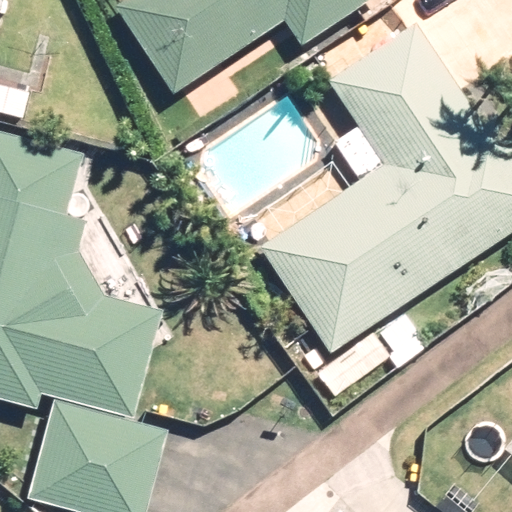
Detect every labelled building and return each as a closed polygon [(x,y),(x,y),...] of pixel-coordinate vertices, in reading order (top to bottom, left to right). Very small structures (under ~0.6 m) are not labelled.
[(128,0),(116,8),(175,96),(285,22),(302,47),(371,0),(128,0)] [(332,354),(511,235),(511,137),(497,115),(483,124),(417,25),(329,83),(358,127),(335,142),(361,183),(262,248),(332,354)] [(0,85),(0,112),(24,118),(30,93),(0,85)] [(0,400),(37,410),(41,395),(55,399),(28,500),(73,511),(147,511),(168,433),(133,424),(163,312),(104,297),(79,254),(87,222),(68,217),(85,155),(0,132),(0,400)] [(319,375),(337,398),(391,357),(372,334),(319,375)] [(416,338),(391,357),(399,369),(425,349),(416,338)] [(455,486),(437,509),(441,511),(475,511),(481,506),(455,486)]
